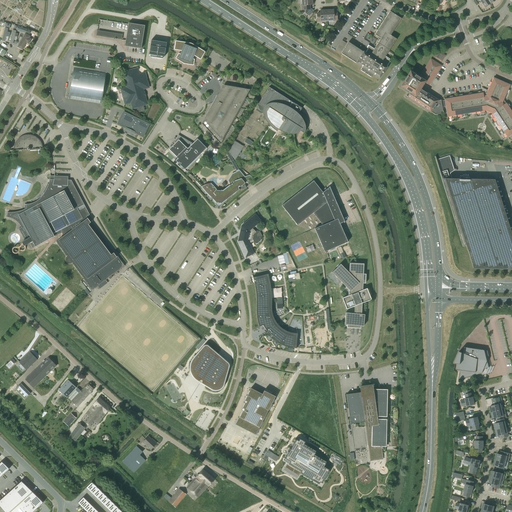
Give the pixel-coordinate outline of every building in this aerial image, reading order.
[(312,0),(300,0),(302,10),(305,9),(305,13),(307,14),(310,16),(313,10),(310,8),(309,5),(312,5),(312,2),(313,2),(312,0)] [(436,0),(435,0),(434,5),(445,10),(447,5),(436,0)] [(434,5),(431,10),(442,15),(444,9),(445,10),(434,5)] [(327,21),(326,9),(323,10),(323,11),(320,11),(320,13),(317,14),(317,22),(327,21)] [(326,9),(327,21),(337,21),(337,12),(333,13),(333,10),(330,10),(330,9),(326,9)] [(362,51),(348,42),(341,53),(362,67),(360,70),(371,77),(373,74),(379,78),(386,67),(391,60),(385,56),(387,53),(388,51),(396,39),(390,35),(401,19),(396,15),(390,11),(375,34),(381,38),(374,49),(368,45),(366,48),(368,49),(365,53),(362,51)] [(124,46),(125,46),(126,46),(141,49),(145,27),(129,24),(127,40),(126,42),(126,46),(124,46)] [(5,28),(2,40),(5,41),(6,36),(9,37),(10,33),(7,32),(8,29),(5,28)] [(168,30),(153,28),(152,36),(167,38),(168,30)] [(98,30),(97,36),(122,39),(123,34),(98,30)] [(28,44),(31,39),(29,38),(30,36),(25,33),(17,47),(22,50),(26,43),(28,44)] [(151,40),(149,54),(150,54),(150,56),(163,58),(163,56),(164,57),(167,42),(151,40)] [(342,40),(336,50),(340,53),(346,43),(342,40)] [(180,54),(179,54),(178,54),(175,58),(176,59),(182,63),(185,65),(185,64),(193,65),(194,65),(194,60),(194,59),(193,59),(194,56),(200,59),(201,59),(205,52),(192,44),(191,43),(190,43),(176,41),(175,41),(174,47),(174,49),(174,50),(181,51),(180,54)] [(436,58),(440,61),(442,61),(444,57),(444,55),(440,52),(438,52),(435,57),(436,58)] [(442,107),(441,101),(441,100),(437,100),(419,89),(424,82),(428,85),(439,69),(438,65),(433,62),(429,62),(419,78),(410,72),(401,86),(410,92),(407,97),(435,115),(443,113),(442,107)] [(100,104),(105,73),(74,68),(70,99),(85,101),(100,104)] [(127,88),(121,89),(125,104),(131,102),(132,108),(147,104),(143,89),(148,87),(145,73),(139,75),(137,69),(123,73),(127,88)] [(445,100),(446,106),(447,117),(486,110),(491,113),(507,137),(511,133),(511,112),(506,103),(503,105),(502,103),(509,85),(493,78),(487,92),(485,91),(482,92),(482,93),(444,99),(445,100)] [(224,86),(219,94),(218,94),(202,123),(221,144),(246,99),(244,98),(249,90),(224,86)] [(298,114),(300,111),(302,108),(269,87),(258,104),(264,107),(263,108),(263,109),(263,110),(263,111),(263,112),(263,113),(263,114),(263,115),(263,116),(264,117),(264,118),(266,122),(268,124),(270,126),(272,128),(274,130),(277,131),(276,132),(275,134),(277,136),(280,131),(283,132),(285,133),(287,133),(289,134),(291,134),(293,134),(294,134),(295,134),(296,134),(297,134),(297,133),(298,133),(299,133),(299,132),(300,132),(300,131),(304,133),(304,132),(305,131),(305,130),(305,129),(305,128),(305,127),(305,126),(305,125),(305,124),(305,123),(304,122),(302,118),(300,116),(298,114)] [(145,123),(124,112),(124,113),(118,124),(118,123),(118,124),(119,124),(127,128),(126,130),(129,131),(129,132),(129,133),(130,134),(131,133),(132,133),(134,134),(134,132),(139,134),(143,136),(149,125),(149,124),(149,125),(145,123)] [(43,150),(43,149),(50,148),(42,148),(42,147),(42,146),(42,145),(41,144),(41,142),(40,141),(39,140),(38,139),(37,138),(36,137),(35,137),(34,136),(32,136),(31,136),(30,135),(29,135),(28,135),(26,135),(25,136),(24,136),(23,136),(22,137),(21,138),(20,138),(19,139),(18,140),(17,141),(17,142),(16,143),(15,144),(15,145),(15,146),(14,148),(14,149),(14,150),(7,150),(7,151),(14,150),(14,151),(15,153),(15,154),(15,155),(16,156),(17,157),(17,158),(18,159),(19,160),(20,161),(21,161),(22,162),(23,163),(24,163),(26,163),(27,163),(28,164),(29,163),(30,163),(32,163),(33,163),(34,162),(35,162),(36,161),(37,160),(38,160),(39,159),(40,158),(41,157),(41,156),(42,155),(42,153),(42,152),(43,151),(43,150)] [(207,149),(207,148),(197,139),(192,144),(178,136),(179,135),(178,135),(174,143),(174,142),(175,143),(169,149),(178,158),(176,160),(175,160),(185,170),(206,148),(207,149)] [(228,151),(235,160),(244,147),(234,141),(228,151)] [(211,146),(203,155),(205,157),(214,149),(211,146)] [(220,161),(221,160),(215,154),(209,160),(215,166),(219,163),(220,164),(222,162),(220,161)] [(436,160),(442,178),(444,178),(445,178),(451,179),(450,173),(454,170),(449,156),(436,160),(435,156),(436,160)] [(239,171),(237,172),(237,173),(232,174),(228,180),(230,185),(223,191),(217,190),(211,183),(202,187),(217,203),(220,203),(221,203),(239,189),(246,188),(245,183),(252,177),(249,175),(245,177),(239,171)] [(62,233),(64,236),(56,242),(93,290),(112,276),(107,270),(107,271),(106,269),(104,271),(102,268),(117,257),(88,218),(86,216),(90,215),(86,208),(71,180),(54,179),(54,176),(50,176),(50,179),(49,182),(49,184),(48,186),(47,188),(46,191),(45,193),(44,195),(42,196),(40,198),(38,199),(36,201),(34,202),(32,203),(30,203),(27,204),(25,204),(25,205),(26,205),(27,208),(24,210),(21,211),(17,212),(14,212),(11,212),(7,212),(7,217),(9,217),(10,218),(12,218),(13,219),(15,220),(16,221),(17,222),(19,223),(20,224),(21,226),(22,227),(19,229),(25,240),(23,241),(26,245),(30,243),(33,248),(62,233)] [(442,178),(462,245),(466,245),(473,268),(474,268),(511,269),(511,239),(493,179),(491,179),(451,179),(445,178),(444,178),(442,178)] [(331,190),(329,187),(323,192),(313,181),(282,206),(298,225),(313,213),(323,225),(315,229),(325,252),(348,242),(340,223),(344,222),(345,222),(331,190)] [(257,231),(256,232),(254,229),(254,230),(252,228),(261,221),(258,218),(257,217),(258,217),(255,214),(244,224),(242,226),(241,226),(240,231),(242,231),(240,236),(239,236),(238,241),(239,243),(245,257),(249,256),(249,255),(250,255),(254,254),(249,243),(251,242),(251,243),(254,242),(254,243),(257,243),(260,241),(261,236),(260,232),(257,231)] [(283,255),(277,256),(279,264),(285,263),(283,255)] [(118,256),(117,257),(102,268),(104,271),(106,269),(107,271),(107,270),(112,276),(125,266),(118,256)] [(340,264),(332,272),(349,289),(348,295),(342,298),(346,309),(354,306),(354,313),(345,312),(344,324),(347,325),(347,328),(360,329),(361,326),(363,326),(364,314),(361,314),(362,303),(371,299),(367,288),(362,290),(363,283),(365,283),(366,274),(363,274),(364,264),(350,263),(349,273),(340,264)] [(300,279),(299,273),(296,273),(294,274),(295,279),(293,279),(292,277),(288,278),(289,282),(300,279)] [(253,277),(254,280),(254,282),(254,284),(255,284),(255,287),(255,288),(256,291),(256,292),(256,295),(256,296),(256,299),(256,301),(256,303),(256,304),(256,307),(256,309),(256,311),(256,312),(257,315),(256,315),(257,316),(257,319),(257,320),(258,323),(259,326),(259,328),(260,328),(259,327),(263,325),(266,330),(265,331),(265,330),(264,331),(266,332),(266,334),(267,334),(268,335),(269,336),(271,339),(271,338),(273,340),(275,341),(278,343),(280,344),(282,345),(285,346),(287,347),(290,347),(293,348),(295,348),(297,348),(297,347),(295,347),(294,347),(295,336),(293,335),(291,335),(289,334),(287,334),(285,333),(283,332),(282,331),(280,330),(278,329),(277,327),(276,326),(274,324),(272,321),(272,320),(271,318),(270,315),(269,313),(269,311),(269,309),(269,307),(269,305),(269,303),(269,301),(269,299),(269,295),(269,293),(269,291),(268,289),(268,287),(268,285),(267,281),(267,279),(266,277),(265,275),(261,276),(261,278),(254,280),(253,277)] [(82,282),(80,284),(88,295),(90,293),(82,282)] [(192,325),(190,324),(192,321),(187,318),(183,323),(193,329),(197,323),(194,321),(192,325)] [(189,366),(189,368),(190,370),(190,371),(190,372),(190,373),(191,375),(192,376),(193,377),(194,379),(195,379),(195,380),(196,380),(196,381),(197,381),(211,389),(211,390),(212,390),(213,390),(214,391),(215,391),(216,391),(217,391),(218,391),(219,390),(220,390),(220,389),(221,389),(222,388),(223,387),(223,386),(224,386),(224,385),(224,384),(229,367),(229,366),(229,365),(229,364),(229,363),(228,363),(228,362),(218,354),(208,345),(207,345),(206,345),(205,345),(204,345),(203,346),(193,357),(193,358),(192,359),(191,360),(190,362),(190,363),(190,365),(189,366)] [(454,369),(459,370),(459,379),(482,373),(484,369),(488,368),(489,368),(486,357),(489,356),(487,350),(464,347),(463,353),(459,351),(454,362),(455,362),(457,362),(454,369)] [(27,370),(37,360),(30,352),(20,362),(27,370)] [(34,388),(57,366),(54,363),(54,362),(53,360),(51,360),(48,357),(25,380),(34,388)] [(12,359),(6,366),(9,369),(15,362),(12,359)] [(69,380),(58,391),(60,393),(61,392),(67,398),(76,387),(69,380)] [(21,384),(15,389),(24,400),(30,394),(21,384)] [(78,388),(68,398),(77,407),(90,394),(94,389),(88,384),(81,392),(78,388)] [(365,422),(370,460),(382,458),(381,446),(386,446),(386,419),(376,419),(376,416),(386,417),(387,389),(372,389),(372,385),(367,385),(367,386),(365,386),(360,386),(361,392),(346,394),(350,424),(365,422)] [(242,410),(235,424),(256,435),(275,396),(271,394),(272,393),(265,389),(262,394),(251,388),(243,402),(245,403),(241,410),(242,410)] [(467,406),(474,404),(473,397),(472,397),(470,390),(465,392),(466,399),(465,399),(466,400),(461,401),(463,406),(467,405),(467,406)] [(93,405),(82,419),(93,429),(111,408),(99,397),(93,404),(93,405)] [(491,412),(504,409),(502,403),(500,404),(499,398),(492,399),(494,405),(490,406),(491,412)] [(506,418),(504,409),(491,412),(493,418),(496,417),(497,420),(504,419),(506,418)] [(65,423),(68,426),(76,418),(71,413),(67,418),(69,420),(65,423)] [(474,430),(479,428),(478,424),(479,424),(478,417),(470,419),(470,420),(466,421),(467,426),(471,425),(472,426),(473,425),(474,430)] [(504,419),(497,420),(498,423),(494,424),(495,430),(506,427),(504,419)] [(76,441),(85,428),(79,423),(69,436),(76,441)] [(506,427),(495,430),(497,436),(501,435),(501,438),(508,436),(506,427)] [(151,450),(157,443),(153,440),(153,441),(148,436),(143,442),(151,450)] [(476,441),(475,441),(473,441),(473,448),(476,448),(476,452),(482,452),(482,448),(483,448),(483,441),(482,441),(482,437),(476,437),(476,441)] [(295,439),(282,460),(287,463),(284,467),(298,476),(300,473),(313,481),(313,480),(319,484),(320,482),(322,483),(330,470),(324,466),(326,462),(314,454),(316,451),(307,446),(308,444),(298,438),(297,440),(295,439)] [(140,455),(143,452),(137,446),(122,462),(134,473),(146,460),(140,455)] [(510,457),(507,456),(508,453),(501,451),(500,454),(497,453),(495,459),(505,462),(509,463),(510,457)] [(335,454),(332,460),(339,465),(343,459),(335,454)] [(478,467),(480,461),(472,459),(472,460),(465,458),(464,463),(471,464),(471,465),(472,466),(470,473),(475,474),(477,467),(478,467)] [(505,462),(495,459),(494,465),(497,466),(497,469),(503,471),(505,462)] [(2,462),(0,462),(0,472),(2,475),(9,469),(2,462)] [(198,497),(215,479),(203,469),(186,488),(198,497)] [(503,471),(497,469),(496,472),(492,471),(491,477),(503,480),(504,474),(502,474),(503,471)] [(503,480),(491,477),(489,482),(493,483),(492,486),(499,488),(499,485),(501,486),(503,480)] [(472,486),(473,482),(468,480),(467,484),(466,484),(464,491),(465,491),(464,495),(469,497),(470,493),(471,493),(473,486),(472,486)] [(14,487),(0,500),(0,506),(5,511),(8,511),(32,491),(21,481),(20,482),(14,487)] [(92,482),(86,488),(89,491),(95,485),(92,482)] [(95,485),(89,491),(93,495),(99,489),(95,485)] [(179,488),(168,502),(175,507),(186,494),(179,488)] [(99,489),(93,495),(97,498),(102,492),(99,489)] [(32,491),(8,511),(32,511),(35,510),(43,502),(32,491)] [(102,492),(97,498),(100,502),(106,496),(102,492)] [(106,496),(100,502),(104,505),(109,499),(106,496)] [(83,497),(77,503),(80,506),(86,500),(83,497)] [(109,499),(104,505),(107,509),(113,503),(109,499)] [(86,500),(80,506),(83,509),(89,503),(86,500)] [(484,504),(482,509),(491,511),(492,511),(495,503),(488,502),(487,505),(484,504)] [(89,503),(83,509),(86,511),(92,505),(89,503)] [(113,503),(107,509),(110,511),(111,511),(117,506),(113,503)] [(466,511),(468,505),(461,503),(460,504),(456,503),(455,508),(459,509),(459,510),(460,510),(459,511),(465,511),(466,511)]
